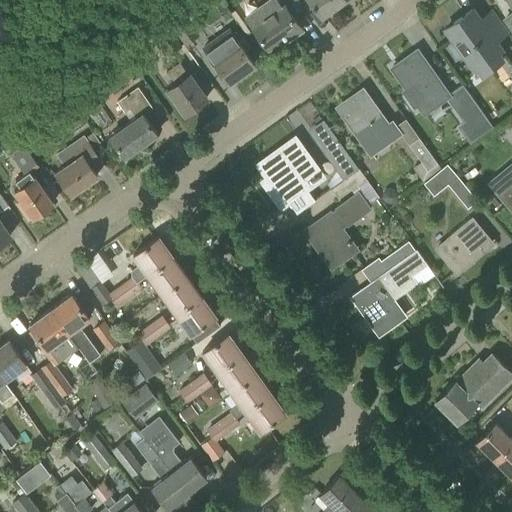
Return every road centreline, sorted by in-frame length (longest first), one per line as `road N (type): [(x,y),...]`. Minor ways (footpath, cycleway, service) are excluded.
road 1 (residential): [(348,416),(173,172)]
road 2 (residential): [(173,172),(391,20),(408,0)]
road 3 (residential): [(348,416),(511,280)]
road 4 (residential): [(0,293),(173,172)]
road 5 (residential): [(222,511),(348,416)]
road 6 (residential): [(447,511),(348,416)]
